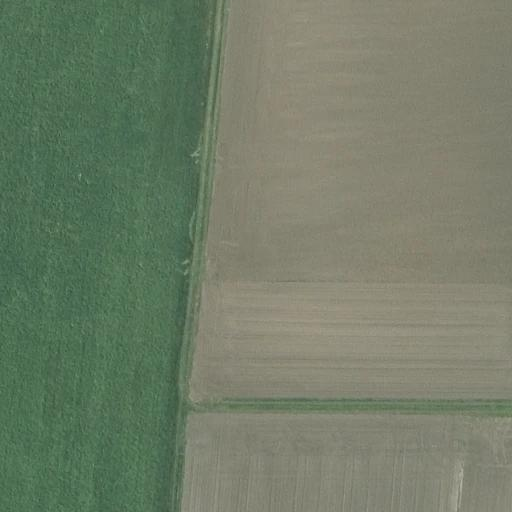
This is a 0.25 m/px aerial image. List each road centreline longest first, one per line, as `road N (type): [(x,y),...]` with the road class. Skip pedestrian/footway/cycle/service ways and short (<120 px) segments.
road 1 (track): [(220,0),(174,511)]
road 2 (track): [(185,403),(511,406)]
